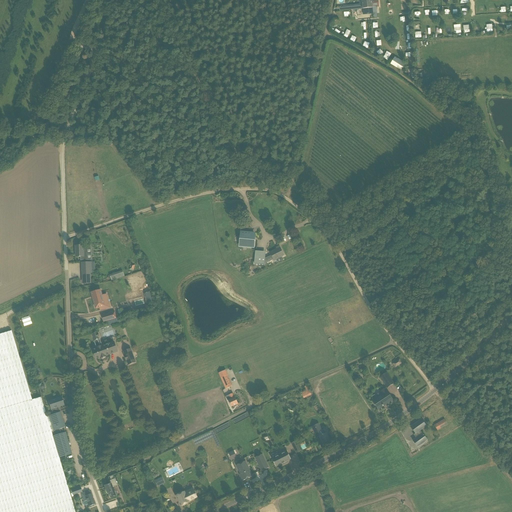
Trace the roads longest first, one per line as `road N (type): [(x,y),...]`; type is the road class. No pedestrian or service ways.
road 1 (unclassified): [(102,511),(74,425),(61,152),(113,0)]
road 2 (track): [(511,478),(375,315),(326,232),(280,191)]
road 3 (tertiary): [(213,511),(398,419),(511,315)]
road 4 (track): [(91,480),(399,345)]
road 5 (track): [(511,230),(463,128),(328,32)]
road 6 (track): [(280,191),(196,196),(65,239)]
road 7 (track): [(334,0),(288,196)]
road 8 (track): [(222,126),(150,0)]
